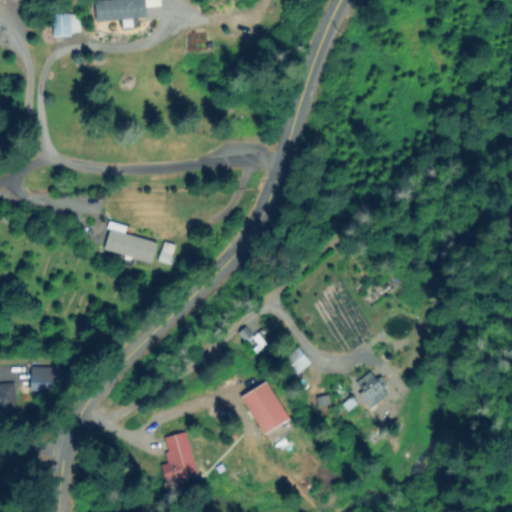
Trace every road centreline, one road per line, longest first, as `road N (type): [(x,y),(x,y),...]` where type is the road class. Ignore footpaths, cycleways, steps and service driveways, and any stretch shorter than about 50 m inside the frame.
road 1 (tertiary): [(59,511),(67,441),(83,405),(223,260),(272,193),(337,0)]
road 2 (residential): [(67,441),(212,348),(344,219)]
